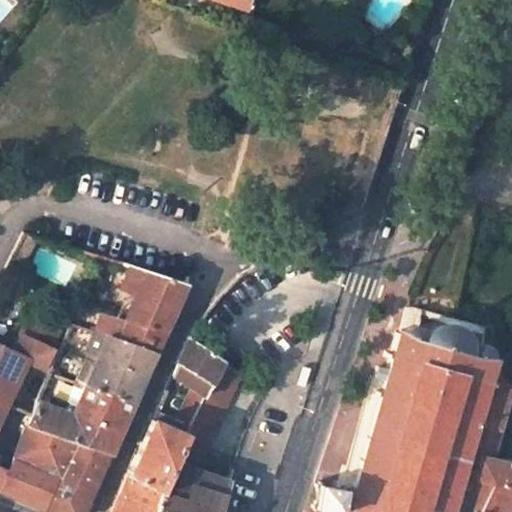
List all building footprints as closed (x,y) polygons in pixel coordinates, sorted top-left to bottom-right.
[(119,285),(133,291),(123,318),(161,331),(183,279),(128,264),(119,285)] [(90,307),(96,295),(81,290),(76,302),(90,307)] [(41,367),(50,346),(57,329),(31,318),(24,335),(14,332),(7,349),(0,346),(0,403),(3,404),(19,368),(28,372),(31,364),(41,367)] [(153,350),(161,331),(123,318),(114,337),(153,350)] [(61,374),(83,327),(67,322),(46,370),(61,374)] [(483,380),(491,355),(483,353),(483,349),(482,345),(478,342),(476,341),(469,341),(464,345),(464,348),(463,341),(461,334),(458,330),(454,327),(446,323),(438,324),(432,325),(427,329),(422,336),(422,333),(421,329),(419,326),(415,324),(410,323),(408,324),(405,328),(404,330),(399,330),(350,489),(332,485),(319,483),(313,506),(327,508),(347,511),(443,511),(461,451),(476,455),(490,459),(506,385),(483,380)] [(132,398),(153,350),(114,337),(105,334),(84,382),(132,398)] [(188,384),(204,395),(220,361),(192,338),(187,334),(170,373),(188,384)] [(491,355),(483,380),(506,385),(491,355)] [(191,424),(186,433),(181,446),(192,451),(231,368),(220,361),(204,395),(191,424)] [(58,433),(73,439),(110,451),(132,398),(84,382),(70,412),(34,400),(24,421),(42,428),(58,433)] [(188,384),(174,416),(191,424),(204,395),(188,384)] [(161,487),(175,458),(181,446),(186,433),(150,416),(126,471),(161,487)] [(35,445),(42,428),(24,421),(17,438),(35,445)] [(65,456),(73,439),(58,433),(50,450),(65,456)] [(50,450),(35,445),(17,438),(10,455),(33,464),(56,473),(42,505),(56,511),(59,511),(82,511),(83,511),(110,451),(73,439),(65,456),(50,450)] [(10,455),(0,450),(0,488),(4,490),(19,497),(33,464),(10,455)] [(450,511),(476,455),(461,451),(443,511),(450,511)] [(476,455),(450,511),(504,511),(511,494),(511,463),(490,459),(476,455)] [(217,511),(227,480),(175,458),(161,487),(153,511),(217,511)] [(42,505),(56,473),(33,464),(19,497),(28,500),(42,505)] [(153,511),(161,487),(126,471),(108,511),(153,511)]
